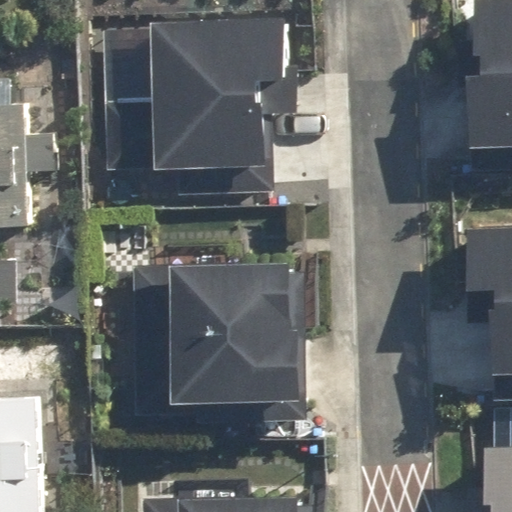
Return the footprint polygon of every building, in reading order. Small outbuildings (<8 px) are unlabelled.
[(511,0),(488,0),(489,33),(473,34),(474,77),(485,76),(486,131),(511,130),(511,0)] [(316,7),(180,12),(183,97),(122,99),(125,166),(190,164),(189,158),(303,154),(300,65),(318,65),(316,7)] [(31,74),(0,74),(0,223),(53,223),(52,165),(75,165),(74,127),(51,127),(51,95),(31,95),(31,74)] [(511,210),(495,211),(496,265),(483,265),(484,313),(511,312),(511,210)] [(11,259),(0,258),(0,318),(9,319),(11,259)] [(304,289),(125,303),(136,447),(192,443),(191,431),(322,422),(324,389),(317,355),(309,356),(304,289)] [(0,381),(0,511),(54,511),(66,511),(59,390),(22,384),(0,389),(0,381)]
